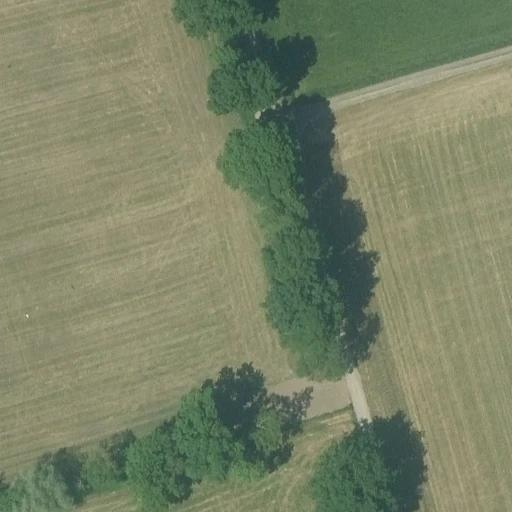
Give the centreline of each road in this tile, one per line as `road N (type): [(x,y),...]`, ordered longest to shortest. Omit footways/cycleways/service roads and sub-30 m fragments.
road 1 (track): [(277,118),(389,511)]
road 2 (track): [(511,53),(277,118)]
road 3 (track): [(236,0),(277,118)]
